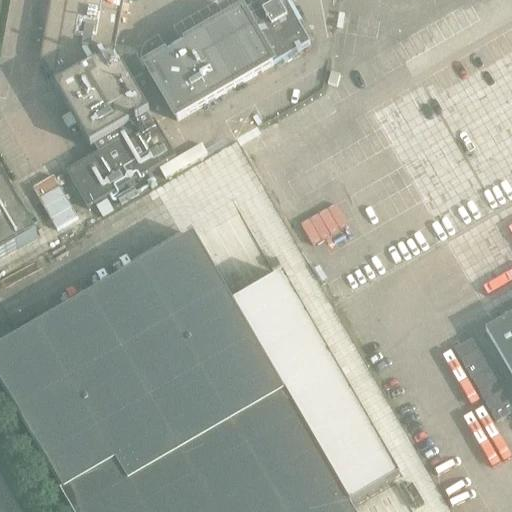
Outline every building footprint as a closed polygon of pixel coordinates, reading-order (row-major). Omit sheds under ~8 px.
[(0,0),(0,261),(38,239),(0,174),(0,0)] [(51,0),(40,62),(92,150),(95,148),(99,155),(84,164),(67,174),(69,178),(88,210),(95,206),(106,200),(176,159),(155,123),(152,125),(148,118),(150,117),(115,56),(124,0),(51,0)] [(283,0),(268,0),(147,70),(177,123),(310,45),(283,0)] [(33,191),(56,231),(76,220),(53,179),(33,191)] [(106,200),(95,206),(103,218),(113,212),(106,200)] [(194,238),(0,350),(0,384),(17,413),(19,417),(64,494),(61,495),(70,511),(352,511),(350,508),(354,506),(366,499),(368,498),(380,491),(381,490),(393,483),(400,479),(284,278),(234,307),(194,238)] [(488,332),(486,334),(511,377),(511,318),(495,328),(488,332)]
